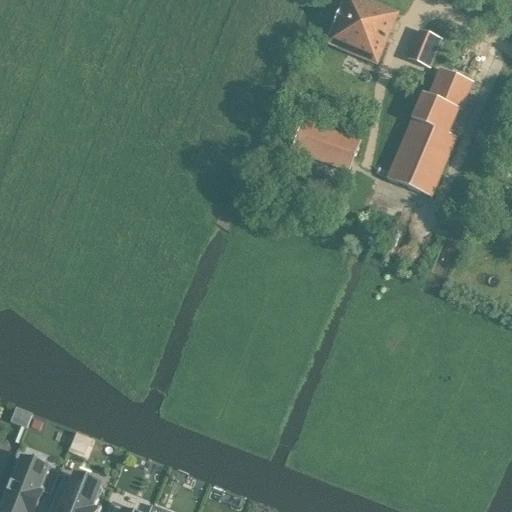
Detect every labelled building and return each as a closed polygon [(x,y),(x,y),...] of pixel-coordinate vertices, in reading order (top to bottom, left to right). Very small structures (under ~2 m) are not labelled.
[(367,0),(334,0),(319,39),(370,59),(390,9),(367,0)] [(416,27),(404,56),(422,64),(433,35),(416,27)] [(416,87),(379,173),(383,174),(392,178),(426,193),(452,132),(443,129),(453,105),(456,106),(468,77),(432,62),(420,89),(416,87)] [(297,114),(284,147),(342,167),(352,142),(355,134),(297,114)] [(307,185),(310,177),(299,172),(296,180),(307,185)] [(2,490),(0,494),(0,511),(27,511),(37,489),(44,492),(53,469),(16,454),(6,479),(5,479),(4,481),(6,481),(3,488),(2,487),(1,489),(2,490)] [(58,473),(42,511),(87,511),(90,507),(88,506),(90,502),(94,492),(95,488),(91,486),(93,482),(94,481),(69,471),(68,473),(69,473),(67,476),(58,473)] [(138,511),(108,500),(102,511),(138,511)]
